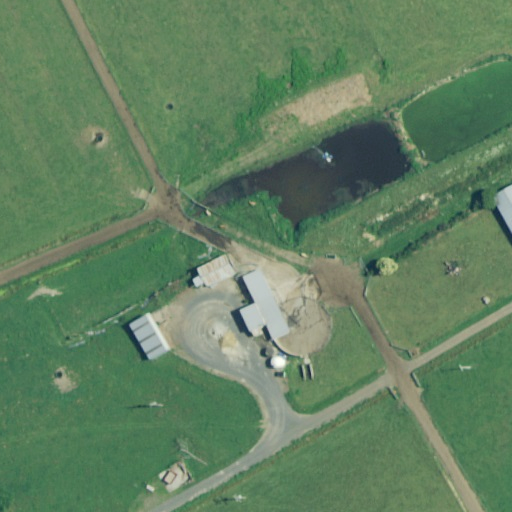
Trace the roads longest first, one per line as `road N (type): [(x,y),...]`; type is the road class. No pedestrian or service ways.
road 1 (residential): [(400,370),(155,511)]
road 2 (unclassified): [(511,291),(400,370)]
